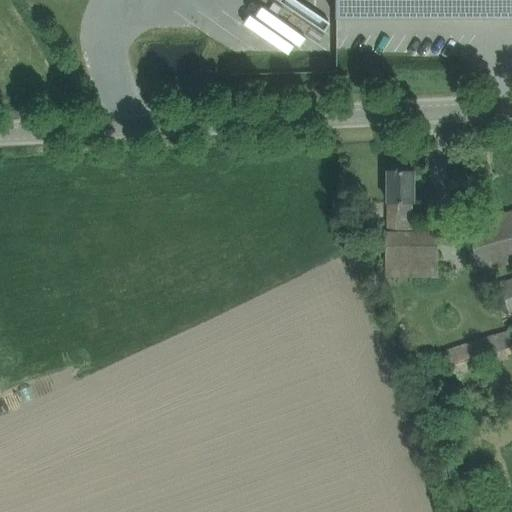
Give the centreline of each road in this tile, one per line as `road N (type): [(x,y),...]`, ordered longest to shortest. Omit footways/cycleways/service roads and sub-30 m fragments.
road 1 (unclassified): [(511,106),(0,132)]
road 2 (unknown): [(117,126),(107,56),(121,0)]
